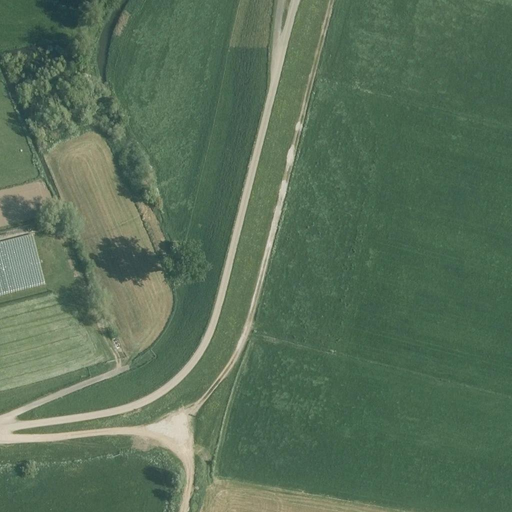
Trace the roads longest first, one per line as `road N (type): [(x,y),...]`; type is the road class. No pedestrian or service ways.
road 1 (track): [(331,0),(248,329),(215,390),(160,430),(13,439),(0,433)]
road 2 (unclassified): [(0,428),(144,399),(196,355),(208,337),(277,67)]
